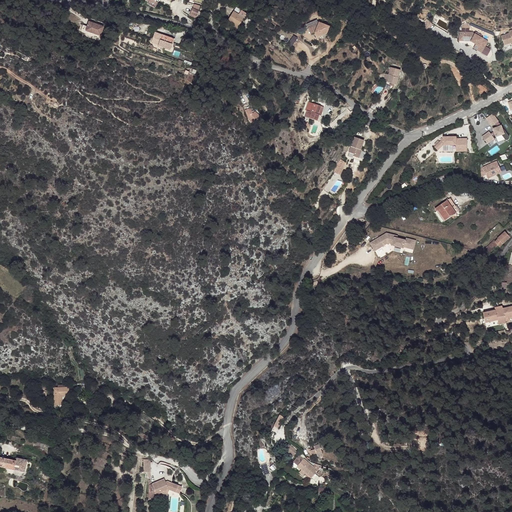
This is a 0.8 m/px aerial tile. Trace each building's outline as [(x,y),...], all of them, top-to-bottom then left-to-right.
[(227,21),(233,24),(238,27),(244,18),(233,11),(227,21)] [(106,23),(90,18),(89,22),(103,27),(105,27),(106,23)] [(103,27),(89,22),(87,27),(94,29),(93,33),(101,35),(103,27)] [(330,27),(319,22),(318,24),(308,29),(311,35),(314,33),(316,38),(321,36),(325,38),(330,27)] [(502,36),(505,45),(511,42),(511,29),(510,31),(511,33),(502,36)] [(162,35),(155,33),(152,39),(159,42),(162,35)] [(488,42),(473,34),(460,33),(459,45),(467,45),(481,53),(488,42)] [(174,39),(162,35),(159,42),(158,46),(170,50),(171,47),(173,43),(174,39)] [(293,45),(298,38),(294,35),(289,43),(293,45)] [(393,67),(390,75),(398,78),(398,81),(402,70),(393,67)] [(390,75),(388,75),(387,82),(397,85),(398,81),(398,78),(390,75)] [(310,102),(310,103),(307,113),(305,116),(317,120),(319,114),(321,115),(323,111),(320,110),(321,106),(310,102)] [(249,126),(251,129),(254,127),(254,126),(253,124),(258,118),(253,114),(251,108),(245,110),(248,119),(248,120),(251,123),(249,126)] [(495,114),(489,119),(494,127),(498,124),(500,128),(495,129),(496,132),(493,134),(491,132),(484,137),(489,144),(497,139),(495,137),(498,135),(498,137),(504,136),(507,140),(508,141),(509,141),(510,141),(511,140),(511,139),(511,138),(511,137),(506,130),(505,130),(504,126),(495,114)] [(437,146),(440,150),(445,144),(458,145),(458,147),(469,147),(469,138),(458,138),(458,136),(445,136),(445,138),(437,146)] [(355,138),(349,153),(354,155),(354,156),(359,159),(362,151),(361,150),(364,141),(355,138)] [(343,175),(346,161),(338,160),(335,173),(343,175)] [(498,161),(481,168),(483,175),(488,173),(490,177),(503,171),(498,161)] [(448,200),(454,210),(457,208),(450,199),(448,200)] [(435,209),(437,212),(438,211),(445,221),(454,214),(456,213),(454,210),(448,200),(435,209)] [(438,211),(437,212),(444,221),(445,221),(438,211)] [(498,239),(495,242),(500,247),(511,237),(505,231),(497,238),(498,239)] [(371,243),(376,251),(389,243),(394,245),(393,246),(404,248),(405,247),(414,249),(416,241),(407,238),(406,240),(396,238),(396,236),(387,234),(371,243)] [(495,241),(485,249),(488,254),(498,245),(495,242),(495,241)] [(494,311),(482,313),(484,323),(497,321),(497,325),(505,324),(504,319),(511,317),(511,307),(502,309),(494,311)] [(69,393),(68,387),(53,388),(54,405),(60,405),(60,394),(69,393)] [(69,395),(69,393),(60,394),(60,405),(62,405),(61,396),(69,395)] [(276,426),(280,428),(286,418),(281,415),(276,426)] [(288,444),(285,448),(293,456),(297,452),(288,444)] [(319,444),(314,446),(315,449),(316,454),(322,452),(319,444)] [(293,456),(285,448),(283,450),(292,458),(293,456)] [(297,466),(304,459),(299,455),(293,462),(297,466)] [(0,457),(0,466),(14,469),(16,461),(0,457)] [(27,461),(16,458),(16,461),(14,469),(24,472),(27,461)] [(302,469),(308,462),(304,459),(297,466),(298,466),(302,469)] [(307,474),(314,467),(308,462),(302,469),(307,474)] [(145,464),(139,464),(141,478),(145,477),(146,488),(148,488),(145,464)] [(312,478),(318,470),(314,467),(307,474),(312,478)] [(161,482),(150,488),(156,500),(160,497),(160,496),(165,493),(167,493),(178,496),(180,489),(168,485),(168,487),(165,486),(166,485),(165,484),(163,485),(161,482)]
